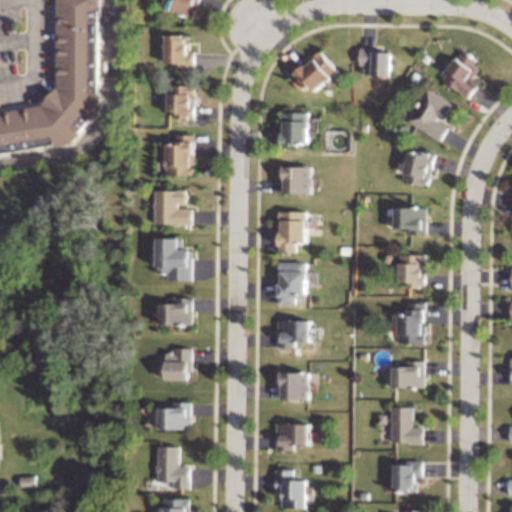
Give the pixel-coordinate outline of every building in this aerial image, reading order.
[(0,154),(0,111),(39,105),(55,85),(55,0),(100,0),(100,8),(90,9),(89,93),(101,93),(101,109),(71,142),(0,154)] [(165,0),(163,7),(193,17),(199,0),(165,0)] [(91,91),(100,91),(100,11),(92,11),(91,91)] [(190,34),(167,34),(166,62),(179,62),(179,66),(196,67),(196,50),(190,50),(190,34)] [(360,48),(360,66),(364,66),(363,74),(391,75),(392,49),(360,48)] [(289,75),(300,89),(308,83),(315,91),(339,71),(322,49),(289,75)] [(481,64),(459,51),(442,81),(470,97),(477,85),(471,81),(481,64)] [(195,119),(196,84),(169,84),(169,112),(178,112),(178,118),(195,119)] [(407,121),(440,140),(449,126),(442,122),(453,103),(427,88),(407,121)] [(309,144),(310,111),(282,111),(281,144),(309,144)] [(195,175),(195,134),(178,133),(177,143),(168,143),(167,174),(195,175)] [(401,180),(427,187),(436,154),(409,147),(405,162),(398,160),(395,171),(403,172),(401,180)] [(312,165),(281,166),(281,185),(285,185),(285,193),(313,192),(312,165)] [(156,223),(194,224),(194,206),(187,205),(188,189),(157,189),(156,223)] [(308,210),(280,210),(279,251),(298,252),(298,241),(308,241),(308,210)] [(194,249),(184,249),(184,237),(158,236),(157,273),(168,274),(168,279),(194,279),(194,249)] [(426,253),(399,253),(399,282),(408,282),(408,287),(426,287),(426,253)] [(280,303),(297,304),(297,296),(307,296),(308,261),(280,261),(280,303)] [(161,323),(193,324),(193,302),(161,302),(161,323)] [(398,342),(426,342),(425,302),(408,302),(408,314),(398,315),(398,342)] [(279,346),(300,347),(300,341),(311,341),(312,319),(279,319),(279,346)] [(166,379),(192,379),(193,347),(175,347),(175,353),(166,353),(166,379)] [(425,386),(424,360),(407,360),(407,366),(392,366),(393,387),(425,386)] [(282,398),(309,399),(310,372),(283,371),(282,398)] [(192,428),(192,401),(174,401),(174,407),(160,407),(160,428),(192,428)] [(391,442),(424,442),(424,426),(413,426),(413,406),(392,406),(391,442)] [(278,450),(295,450),(295,444),(310,444),(311,423),(278,422),(278,450)] [(175,487),(191,488),(192,465),(180,465),(181,445),(159,445),(158,481),(175,481),(175,487)] [(393,491),(417,491),(417,476),(423,476),(423,461),(406,460),(406,464),(394,463),(393,491)] [(308,507),(308,479),(295,479),(295,468),(276,469),(276,500),(283,500),(283,507),(308,507)] [(190,511),(191,498),(163,498),(163,511),(190,511)]
